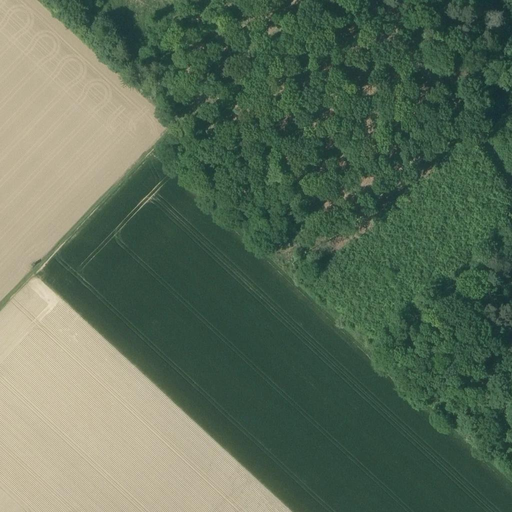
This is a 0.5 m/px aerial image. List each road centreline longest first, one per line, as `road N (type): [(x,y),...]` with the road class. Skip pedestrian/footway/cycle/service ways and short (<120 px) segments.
road 1 (track): [(295,0),(0,311)]
road 2 (track): [(369,0),(465,114),(511,191)]
